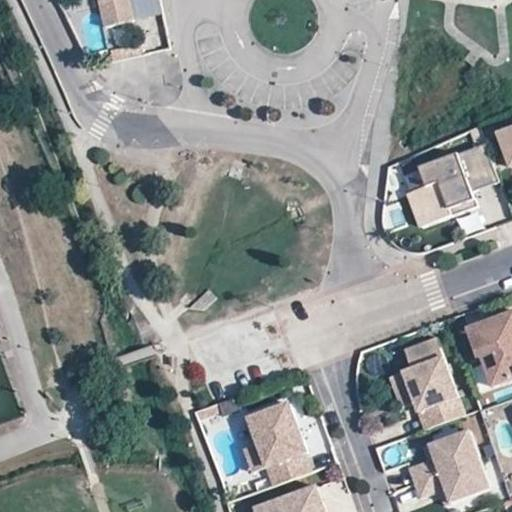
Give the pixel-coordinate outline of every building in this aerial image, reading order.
[(102,0),(108,26),(139,20),(134,0),(102,0)] [(511,131),(498,136),(510,170),(511,169),(511,131)] [(486,145),(420,170),(428,189),(410,196),(423,229),(482,206),(477,193),(501,184),(486,145)] [(511,313),(468,330),(479,360),(483,359),(494,389),(511,382),(511,313)] [(465,417),(436,341),(405,353),(411,371),(404,375),(408,388),(415,405),(425,431),(465,417)] [(415,405),(408,388),(404,375),(390,380),(402,410),(415,405)] [(310,454),(292,405),(252,420),(260,445),(269,468),(276,487),(314,474),(307,455),(310,454)] [(491,490),(469,432),(429,447),(434,461),(429,463),(409,470),(420,500),(439,493),(445,491),(451,505),(491,490)] [(269,468),(260,445),(246,450),(255,474),(269,468)] [(434,461),(429,447),(424,449),(429,463),(434,461)] [(327,511),(319,488),(258,510),(258,511),(327,511)] [(451,505),(445,491),(439,493),(445,507),(451,505)]
